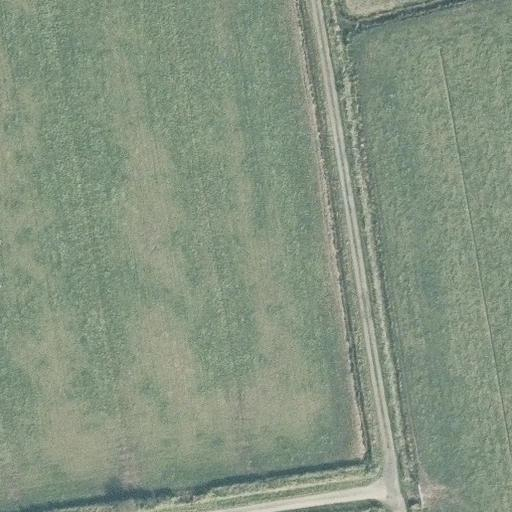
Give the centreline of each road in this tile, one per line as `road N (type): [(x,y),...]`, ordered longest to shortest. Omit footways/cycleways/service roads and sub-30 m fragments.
road 1 (residential): [(315,0),(389,491)]
road 2 (unclassified): [(389,491),(252,511)]
